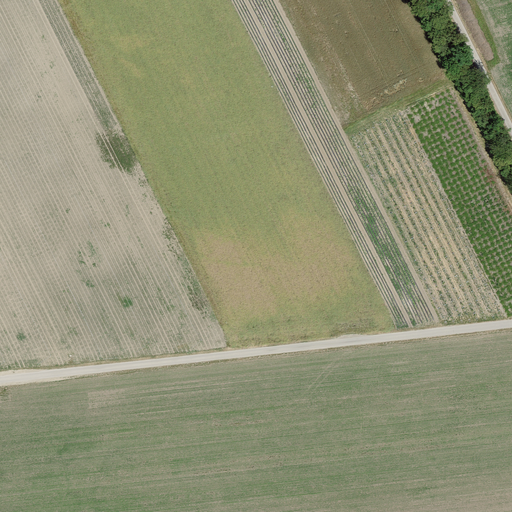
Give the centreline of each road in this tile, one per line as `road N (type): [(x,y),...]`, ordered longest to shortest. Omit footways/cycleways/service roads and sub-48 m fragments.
road 1 (unclassified): [(0,379),(511,323)]
road 2 (track): [(447,0),(511,130)]
